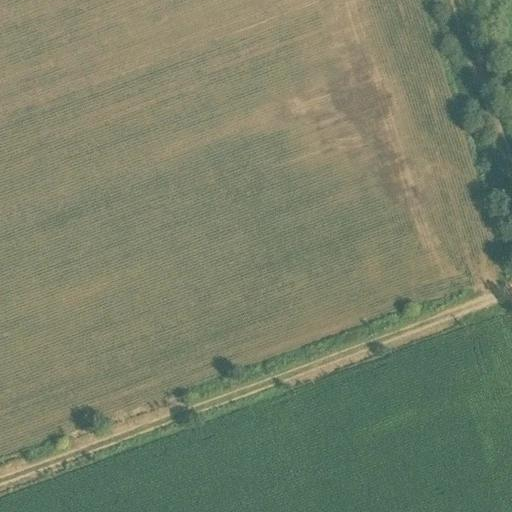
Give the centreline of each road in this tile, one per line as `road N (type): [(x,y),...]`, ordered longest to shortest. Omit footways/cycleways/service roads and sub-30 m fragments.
road 1 (track): [(511,296),(0,482)]
road 2 (track): [(511,175),(456,0)]
